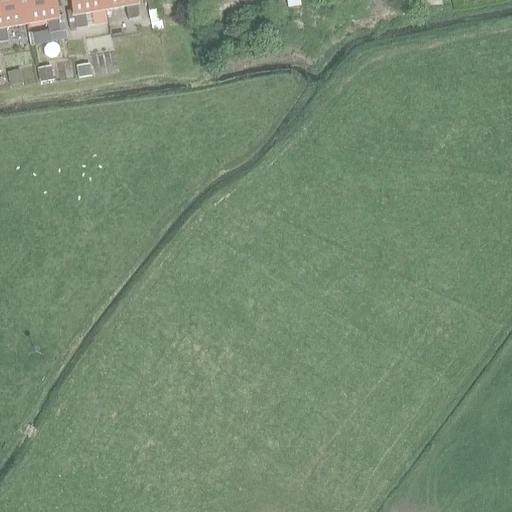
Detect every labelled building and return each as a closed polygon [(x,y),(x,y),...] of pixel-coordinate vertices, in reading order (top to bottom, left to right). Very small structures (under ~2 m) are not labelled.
[(26,26),(20,0),(0,0),(0,45),(8,44),(5,30),(26,26)] [(57,18),(53,0),(20,0),(26,26),(46,22),(49,37),(60,35),(57,18)] [(105,12),(102,0),(70,0),(72,12),(76,32),(87,30),(84,16),(105,12)] [(139,20),(135,0),(102,0),(105,12),(125,8),(128,22),(139,20)] [(148,13),(150,26),(159,24),(157,12),(156,12),(153,0),(146,2),(149,13),(148,13)] [(70,33),(76,32),(72,12),(67,13),(70,33)] [(63,17),(57,18),(60,35),(66,33),(63,17)] [(77,72),(79,81),(91,79),(90,70),(77,72)] [(38,74),(40,85),(53,83),(51,72),(38,74)] [(7,80),(10,89),(23,85),(21,77),(7,80)]
